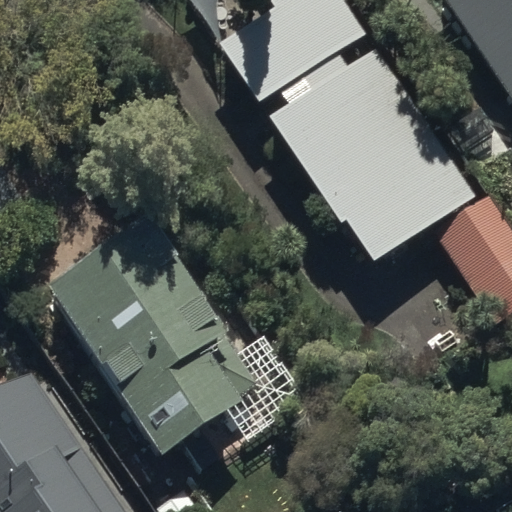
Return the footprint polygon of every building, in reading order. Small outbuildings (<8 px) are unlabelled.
[(363,34),(340,0),(268,0),(273,6),(217,44),(257,104),(279,89),(289,103),(266,118),(370,272),(431,230),(480,198),(377,46),(347,67),(336,51),(363,34)] [(511,0),(445,0),(511,103),(511,0)] [(0,163),(0,234),(33,213),(0,163)] [(511,312),(511,229),(487,193),(480,198),(431,230),(495,323),(511,312)] [(149,217),(45,285),(157,453),(260,384),(149,217)] [(117,511),(29,381),(0,400),(0,511),(117,511)]
